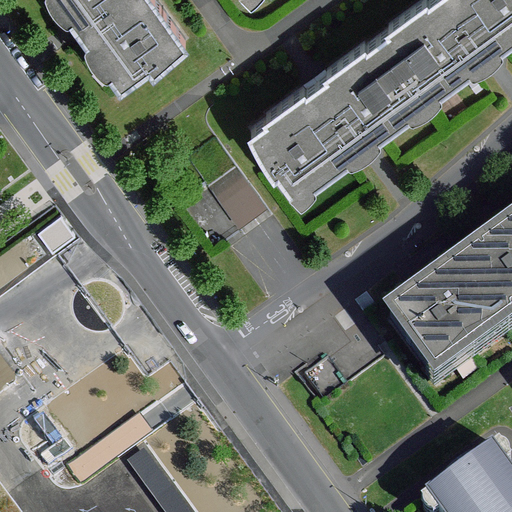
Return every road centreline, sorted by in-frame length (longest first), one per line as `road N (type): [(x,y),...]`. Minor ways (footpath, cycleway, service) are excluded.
road 1 (residential): [(224,365),(0,62)]
road 2 (residential): [(511,133),(224,365)]
road 3 (residential): [(327,511),(224,365)]
